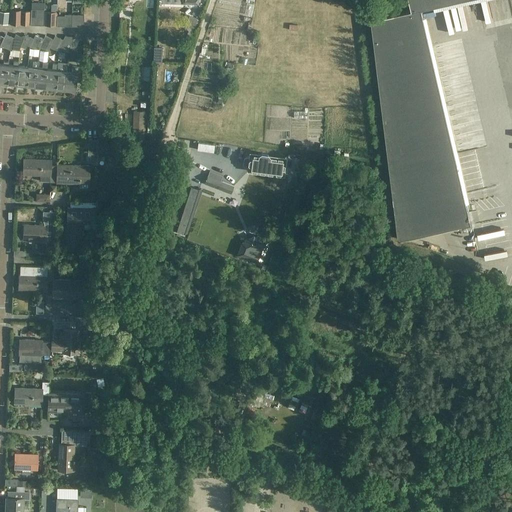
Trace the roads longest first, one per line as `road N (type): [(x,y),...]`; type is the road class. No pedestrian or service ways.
road 1 (unclassified): [(213,0),(115,285),(122,300),(168,324),(178,345),(178,511)]
road 2 (residential): [(7,115),(95,110),(102,32)]
